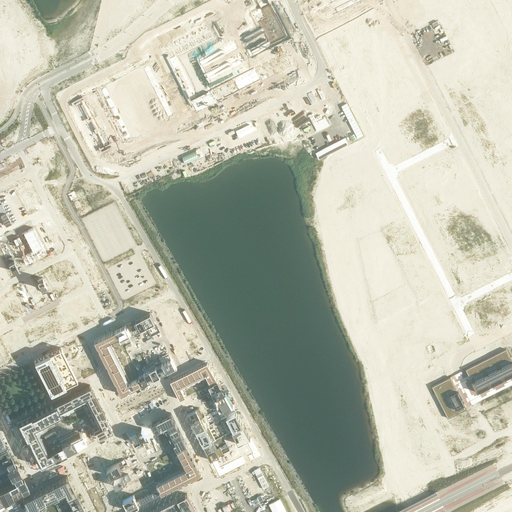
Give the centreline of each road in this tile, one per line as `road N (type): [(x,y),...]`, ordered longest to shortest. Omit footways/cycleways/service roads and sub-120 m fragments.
road 1 (tertiary): [(73,150),(370,0)]
road 2 (tertiary): [(319,0),(61,128)]
road 3 (residential): [(388,0),(511,245)]
road 4 (residential): [(73,150),(82,170),(116,189),(175,293)]
